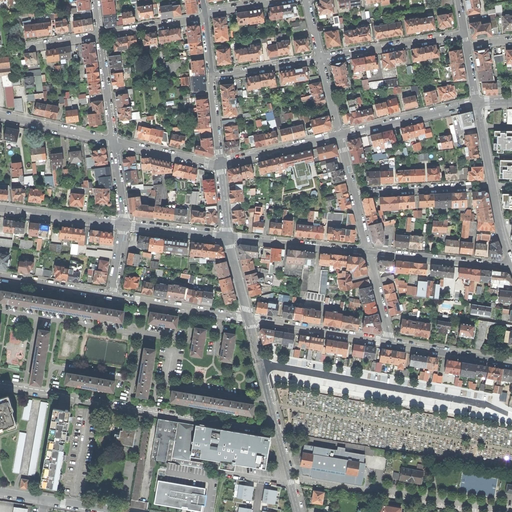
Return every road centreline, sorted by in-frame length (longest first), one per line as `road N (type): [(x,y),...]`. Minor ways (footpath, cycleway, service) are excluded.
road 1 (residential): [(511,418),(478,403),(260,363)]
road 2 (residential): [(464,34),(321,57)]
road 3 (residential): [(0,310),(142,333)]
road 4 (tertiary): [(249,319),(390,343)]
road 5 (tertiary): [(511,267),(369,252)]
road 6 (tertiary): [(369,252),(227,237)]
road 7 (unclassified): [(340,135),(477,102)]
road 8 (residential): [(152,410),(160,383),(270,402)]
road 9 (residential): [(130,407),(134,380),(51,366),(47,393)]
road 10 (residential): [(354,192),(492,185)]
road 11 (residential): [(152,410),(278,431)]
road 12 (tertiary): [(0,209),(123,224)]
road 13 (unclassified): [(220,163),(340,135)]
road 14 (tertiary): [(390,343),(511,363)]
